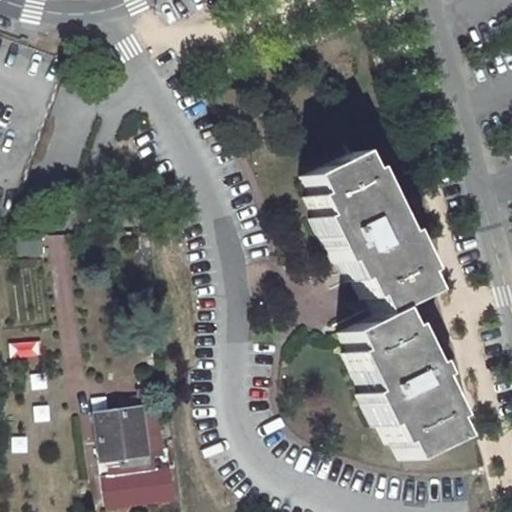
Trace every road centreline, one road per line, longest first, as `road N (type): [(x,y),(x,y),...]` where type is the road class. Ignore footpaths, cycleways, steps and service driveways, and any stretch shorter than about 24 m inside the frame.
road 1 (residential): [(104,11),(210,212),(238,430),(275,473),(389,511)]
road 2 (residential): [(511,314),(424,0)]
road 3 (unknown): [(20,213),(49,192),(141,78)]
